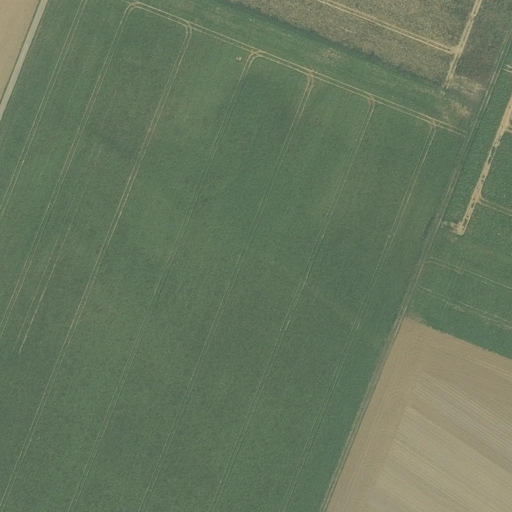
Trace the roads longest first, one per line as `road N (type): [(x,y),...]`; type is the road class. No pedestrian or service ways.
road 1 (track): [(321,511),(511,32)]
road 2 (track): [(0,113),(44,0)]
